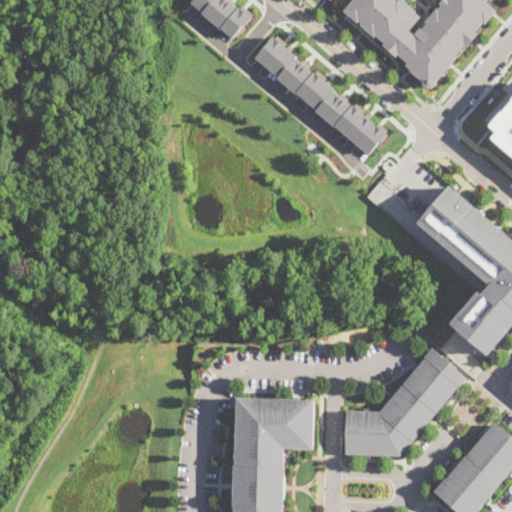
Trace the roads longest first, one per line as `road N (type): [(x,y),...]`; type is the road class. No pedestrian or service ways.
road 1 (residential): [(404,341),(369,366),(247,369),(221,380),(200,456),(198,511)]
road 2 (residential): [(511,198),(282,0)]
road 3 (residential): [(511,365),(404,491)]
road 4 (residential): [(333,473),(392,475),(404,491),(389,507),(332,505)]
road 5 (residential): [(336,370),(331,511)]
road 6 (residential): [(511,32),(431,129)]
